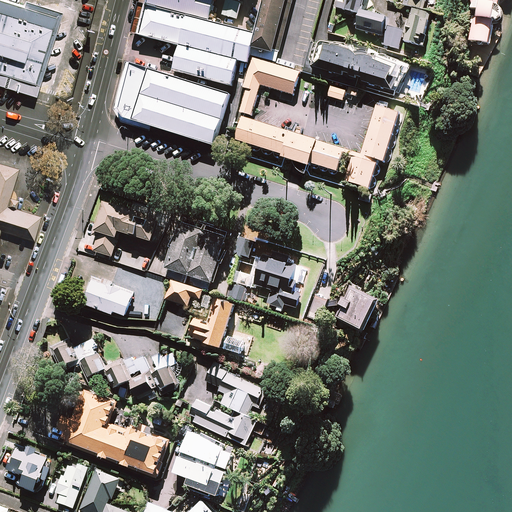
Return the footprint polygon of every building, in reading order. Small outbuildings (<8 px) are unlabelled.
[(55,16),(0,0),(0,72),(36,84),(55,16)] [(152,0),(151,4),(211,20),(216,0),(152,0)] [(243,2),(234,0),(228,0),(225,14),(239,18),(243,2)] [(281,55),(295,0),(266,0),(254,48),(277,54),(281,55)] [(366,0),(347,0),(344,10),(362,15),(366,0)] [(406,0),(405,5),(426,11),(428,0),(406,0)] [(477,0),(476,8),(481,9),(480,17),(499,20),(501,19),(502,19),(503,18),(503,17),(504,16),(504,15),(505,14),(505,13),(505,12),(505,11),(505,10),(504,9),(504,8),(503,7),(502,6),(501,6),(501,0),(477,0)] [(256,33),(150,6),(143,36),(182,46),(241,61),(249,63),(256,33)] [(389,19),(365,12),(360,29),(384,36),(389,19)] [(432,22),(413,17),(406,42),(425,47),(432,22)] [(495,24),(476,20),(472,40),(491,44),(495,24)] [(406,31),(390,26),(385,45),(401,49),(406,31)] [(325,45),(314,42),(305,72),(358,88),(360,82),(397,94),(404,83),(410,73),(413,68),(414,66),(388,57),(372,50),(371,52),(367,51),(362,51),(358,51),(351,51),(351,46),(339,43),(337,43),(334,44),(333,46),(325,45)] [(241,61),(182,46),(175,70),(234,86),(241,61)] [(302,71),(254,56),(245,87),(249,88),(241,112),(254,115),(264,84),(295,94),(302,71)] [(232,93),(133,63),(122,108),(128,118),(216,145),(232,93)] [(348,89),(330,84),(327,94),(345,100),(348,89)] [(404,109),(380,101),(363,155),(380,160),(387,162),(404,109)] [(306,137),(245,118),(238,140),(287,155),(286,158),(295,161),(300,162),(311,166),(313,166),(314,164),(341,172),(345,159),(348,150),(306,137)] [(380,160),(363,155),(348,150),(345,159),(353,162),(347,181),(372,188),(380,160)] [(308,175),(311,166),(295,161),(297,165),(300,169),(302,171),(305,173),(308,175)] [(0,229),(31,240),(38,217),(7,207),(19,171),(0,164),(0,229)] [(157,215),(104,197),(90,241),(111,248),(118,228),(150,238),(157,215)] [(226,233),(177,217),(162,262),(211,278),(226,233)] [(253,257),(256,244),(243,240),(239,254),(253,257)] [(306,266),(263,253),(254,284),(274,291),(271,302),(300,313),(307,293),(299,290),(306,266)] [(142,271),(120,263),(117,271),(139,279),(142,271)] [(119,284),(90,274),(82,299),(120,311),(125,296),(116,293),(119,284)] [(205,289),(180,282),(175,301),(188,304),(191,295),(202,298),(205,289)] [(248,286),(233,282),(229,296),(244,300),(248,286)] [(381,300),(350,285),(341,303),(346,306),(341,317),(367,329),(381,300)] [(330,298),(317,293),(308,316),(322,321),(330,298)] [(231,302),(212,295),(204,319),(193,316),(186,337),(216,347),(231,302)] [(188,310),(182,308),(174,339),(184,341),(191,316),(187,315),(188,310)] [(241,354),(247,341),(232,335),(227,348),(241,354)] [(76,347),(72,338),(49,348),(56,366),(79,355),(76,347)] [(108,364),(97,338),(76,347),(79,355),(89,378),(110,369),(108,364)] [(160,370),(154,372),(162,390),(164,394),(180,386),(181,381),(174,365),(180,362),(176,352),(165,357),(163,353),(154,356),(160,370)] [(154,372),(148,354),(126,363),(134,381),(141,398),(162,390),(154,372)] [(126,363),(124,358),(108,364),(110,369),(118,388),(134,381),(126,363)] [(253,376),(215,360),(206,379),(222,387),(214,405),(197,398),(191,412),(198,416),(196,420),(250,444),(260,420),(250,414),(255,405),(265,411),(275,392),(249,381),(253,376)] [(87,389),(68,437),(156,471),(169,439),(109,415),(115,401),(87,389)] [(229,445),(193,431),(186,448),(178,470),(190,476),(188,482),(194,485),(192,490),(222,500),(239,455),(229,450),(229,445)] [(55,461),(6,442),(0,457),(0,481),(42,497),(55,461)] [(91,470),(69,461),(53,503),(76,511),(91,470)] [(121,481),(97,472),(81,511),(83,511),(122,511),(112,507),(121,481)] [(249,483),(245,482),(239,509),(247,511),(251,494),(247,493),(249,483)] [(216,511),(204,500),(189,511),(181,511),(150,500),(145,511),(216,511)]
